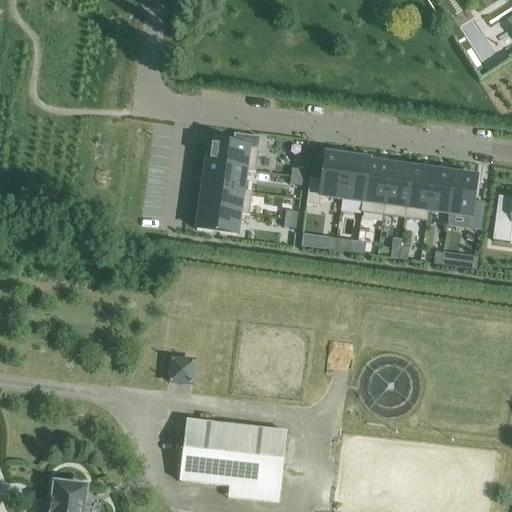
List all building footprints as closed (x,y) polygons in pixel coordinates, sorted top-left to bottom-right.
[(206,144),(203,167),(247,174),(255,175),(258,151),(251,150),(206,144)] [(309,182),(306,207),(319,208),(320,201),(340,204),(346,159),(324,156),(320,183),(309,182)] [(346,159),(340,204),(362,207),(368,164),(369,163),(346,159)] [(362,207),(361,215),(383,218),(384,210),(390,167),(368,164),(362,207)] [(203,167),(200,188),(244,195),(247,174),(203,167)] [(384,210),(383,218),(405,221),(406,213),(412,171),(390,167),(384,210)] [(406,213),(405,221),(426,225),(428,217),(434,174),(412,171),(406,213)] [(291,172),(290,180),(302,181),(303,173),(291,172)] [(434,174),(428,217),(449,220),(455,177),(434,174)] [(455,177),(449,220),(471,223),(477,180),(455,177)] [(290,180),(289,188),(301,189),(302,181),(290,180)] [(200,188),(197,211),(241,218),(249,219),(252,196),(244,195),(200,188)] [(511,201),(497,199),(492,243),(508,245),(511,227),(511,201)] [(197,211),(193,234),(238,240),(241,218),(197,211)] [(285,214),(284,222),(296,224),(297,216),(285,214)] [(284,222),(283,230),(295,232),(296,224),(284,222)] [(328,241),(326,253),(334,254),(335,242),(328,241)] [(393,241),(390,261),(399,262),(400,250),(401,242),(393,241)] [(350,244),(348,256),(356,257),(357,245),(350,244)] [(357,245),(356,257),(364,258),(365,247),(357,245)] [(401,251),(399,262),(407,263),(408,252),(401,251)] [(435,255),(433,267),(441,268),(443,256),(435,255)] [(441,268),(441,269),(450,270),(456,271),(457,257),(443,255),(443,256),(441,268)] [(287,434),(187,423),(180,486),(230,492),(229,502),(279,508),(287,434)] [(87,511),(90,489),(53,485),(50,505),(51,505),(50,511),(87,511)]
